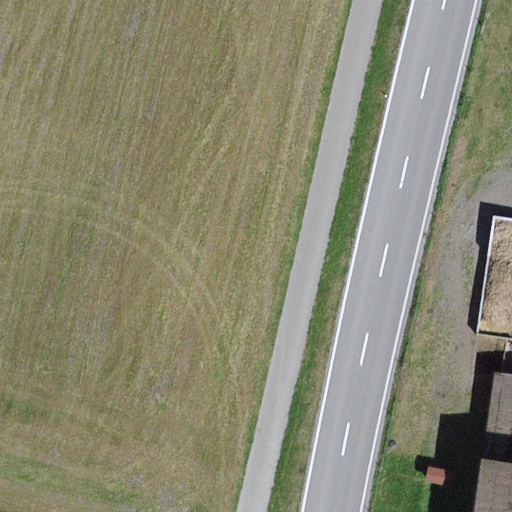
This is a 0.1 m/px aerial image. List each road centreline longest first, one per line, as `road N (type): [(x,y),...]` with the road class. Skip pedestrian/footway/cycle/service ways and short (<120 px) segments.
road 1 (track): [(252,511),(367,0)]
road 2 (primary): [(331,511),(445,0)]
